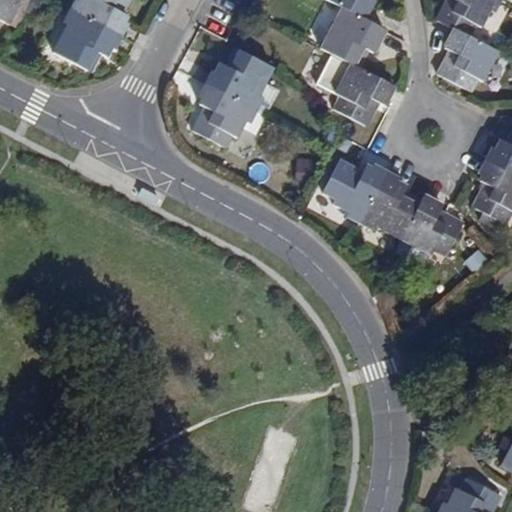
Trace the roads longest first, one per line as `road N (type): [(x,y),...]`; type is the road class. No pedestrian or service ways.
road 1 (residential): [(111,145),(272,230),(341,292),(381,371),(388,408),(392,451),(382,511)]
road 2 (residential): [(111,145),(186,0)]
road 3 (residential): [(433,134),(411,0)]
road 4 (residential): [(0,88),(111,145)]
